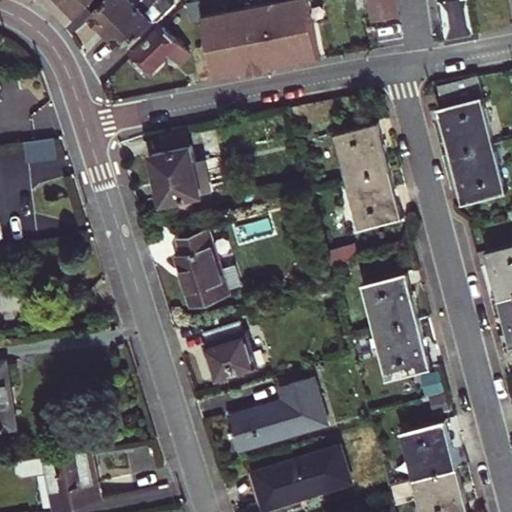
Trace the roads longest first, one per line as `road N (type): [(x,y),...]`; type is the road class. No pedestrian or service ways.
road 1 (residential): [(397,65),(511,499)]
road 2 (tertiary): [(86,127),(207,511)]
road 3 (residential): [(86,127),(397,65)]
road 4 (tertiary): [(0,8),(58,53),(86,127)]
